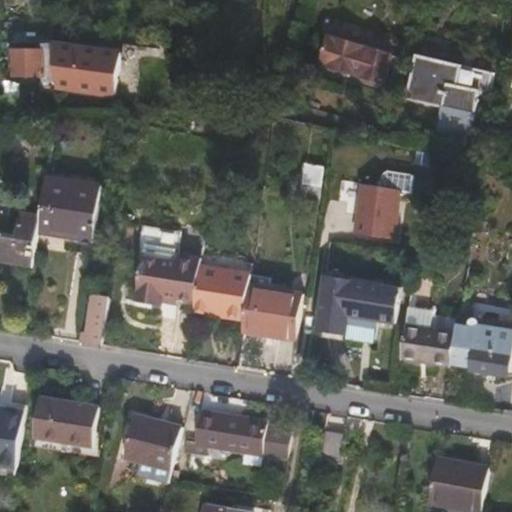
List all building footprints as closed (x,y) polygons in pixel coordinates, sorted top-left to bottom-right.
[(402,82),(410,57),(335,34),(327,61),(402,82)] [(125,48),(55,39),(55,44),(58,79),(58,84),(119,91),(125,48)] [(58,79),(55,44),(14,45),(14,79),(58,79)] [(493,95),(498,75),(421,58),(409,102),(447,110),(443,137),(474,145),(485,93),(493,95)] [(387,89),(402,82),(327,61),(324,71),(387,89)] [(166,157),(174,158),(175,147),(151,145),(149,166),(165,168),(166,157)] [(433,162),(436,151),(417,147),(415,159),(433,162)] [(310,163),(307,189),(325,192),(328,165),(310,163)] [(40,236),(95,244),(104,187),(49,179),(43,219),(40,236)] [(395,243),(402,194),(363,188),(355,237),(395,243)] [(35,265),(40,236),(43,219),(26,216),(22,239),(3,237),(0,259),(35,265)] [(147,241),(177,245),(179,229),(149,225),(147,241)] [(202,267),(204,256),(176,252),(177,245),(147,241),(137,301),(161,305),(165,301),(165,295),(180,297),(197,300),(202,267)] [(251,285),(252,275),(202,267),(197,300),(195,311),(229,317),(231,311),(246,313),(251,285)] [(329,274),(320,330),(349,334),(353,314),(401,323),(407,287),(329,274)] [(299,339),(307,293),(251,285),(246,313),(244,329),(299,339)] [(179,304),(180,297),(165,295),(165,301),(179,304)] [(103,345),(110,300),(92,297),(86,335),(85,343),(103,345)] [(476,326),(459,324),(459,333),(453,361),(478,366),(478,370),(511,377),(511,375),(511,323),(484,319),(485,324),(483,324),(479,319),(475,320),(476,326)] [(403,359),(452,368),(453,361),(459,333),(409,323),(403,359)] [(96,450),(102,410),(42,400),(35,440),(96,450)] [(0,412),(26,417),(28,408),(0,403),(0,412)] [(0,466),(16,470),(26,417),(0,412),(0,466)] [(203,415),(198,442),(198,445),(209,447),(291,461),(295,435),(270,430),(270,426),(203,415)] [(126,459),(142,463),(173,470),(175,471),(185,430),(134,418),(126,459)] [(326,463),(343,466),(347,438),(330,435),(326,463)] [(198,445),(198,442),(187,440),(186,452),(209,456),(209,447),(198,445)] [(481,511),(488,469),(437,459),(429,504),(481,511)] [(173,470),(142,463),(138,474),(170,482),(173,470)] [(0,477),(15,480),(16,470),(0,466),(0,477)]
